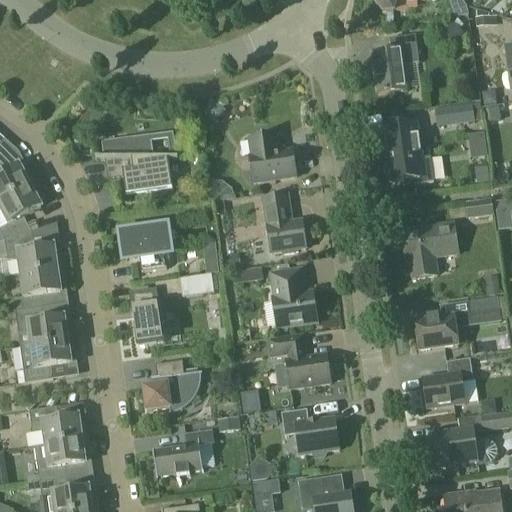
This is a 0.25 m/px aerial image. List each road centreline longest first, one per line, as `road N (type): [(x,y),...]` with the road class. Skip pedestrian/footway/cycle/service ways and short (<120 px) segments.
road 1 (residential): [(397,511),(335,93),(298,19)]
road 2 (residential): [(298,19),(267,44),(199,65),(114,61),(72,46),(9,0)]
road 3 (residential): [(0,115),(38,142),(71,184),(112,390)]
road 4 (residential): [(112,390),(126,511)]
